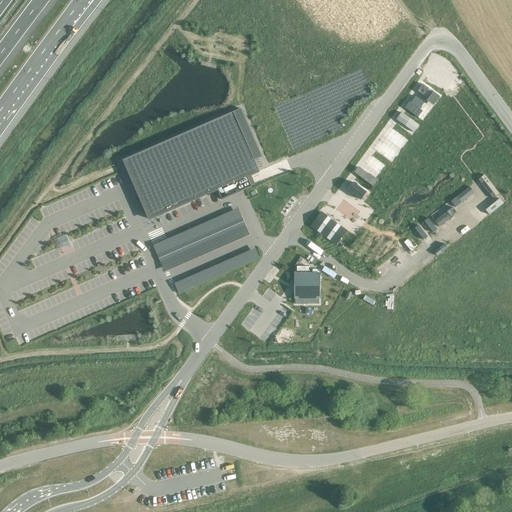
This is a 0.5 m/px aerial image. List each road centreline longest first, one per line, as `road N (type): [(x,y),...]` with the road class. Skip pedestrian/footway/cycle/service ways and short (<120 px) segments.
road 1 (unclassified): [(289,233),(435,39),(454,46),(511,126)]
road 2 (unclassified): [(174,438),(313,461),(511,417)]
road 3 (residential): [(289,233),(376,286),(480,203)]
road 4 (unclassified): [(177,386),(289,233)]
road 5 (motorway): [(0,112),(81,0)]
road 6 (unclassified): [(132,441),(94,480),(17,511)]
road 7 (unclassified): [(57,511),(117,487),(153,440)]
